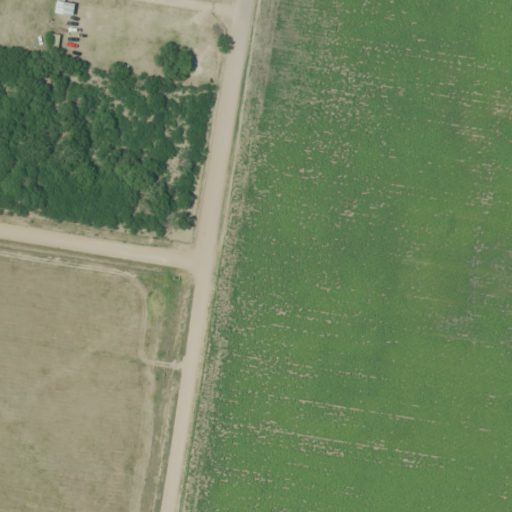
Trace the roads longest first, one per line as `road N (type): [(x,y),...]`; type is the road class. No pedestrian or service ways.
road 1 (residential): [(246,0),(205,265)]
road 2 (residential): [(165,511),(205,265)]
road 3 (residential): [(205,265),(0,233)]
